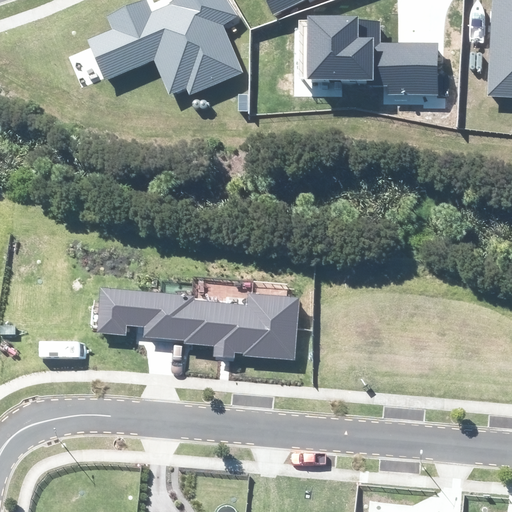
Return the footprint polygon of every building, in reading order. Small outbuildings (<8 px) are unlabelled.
[(189,95),(243,72),(222,25),(237,15),(227,0),(173,0),(169,3),(170,4),(151,12),(147,0),(143,0),(106,16),(112,29),(87,39),(105,80),(154,60),(169,94),(186,89),(189,95)] [(266,0),(274,15),(304,0),(266,0)] [(511,96),(511,0),(491,0),(487,96),(511,96)] [(437,97),(438,41),(412,40),(379,40),(379,19),(307,18),(306,82),(364,83),(364,86),(384,86),(384,96),(437,97)] [(295,361),(301,297),(247,292),(246,304),(194,299),(194,296),(101,288),(97,333),(126,335),(127,326),(144,327),(143,337),(165,339),(185,340),(184,343),(215,345),(214,356),(234,358),(235,352),(243,353),(242,356),(295,361)]
